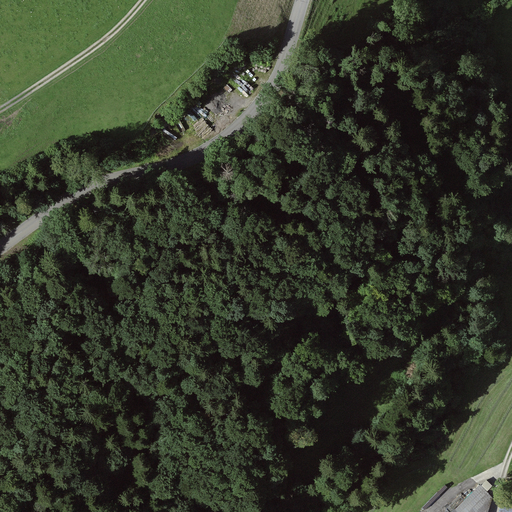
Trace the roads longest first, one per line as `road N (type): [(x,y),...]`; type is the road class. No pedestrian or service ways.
road 1 (tertiary): [(0,247),(77,190),(184,160),(236,130),(270,89),(302,0)]
road 2 (track): [(141,0),(0,110)]
